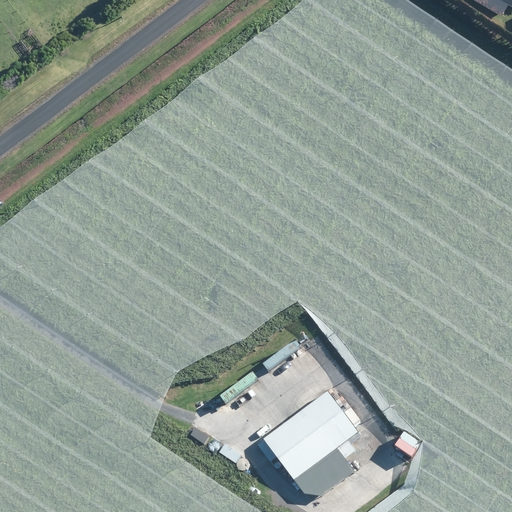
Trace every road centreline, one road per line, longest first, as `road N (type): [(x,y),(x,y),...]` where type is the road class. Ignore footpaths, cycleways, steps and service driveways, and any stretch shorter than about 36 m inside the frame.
road 1 (unknown): [(0,292),(317,500),(338,499),(382,462)]
road 2 (residential): [(0,145),(193,0)]
